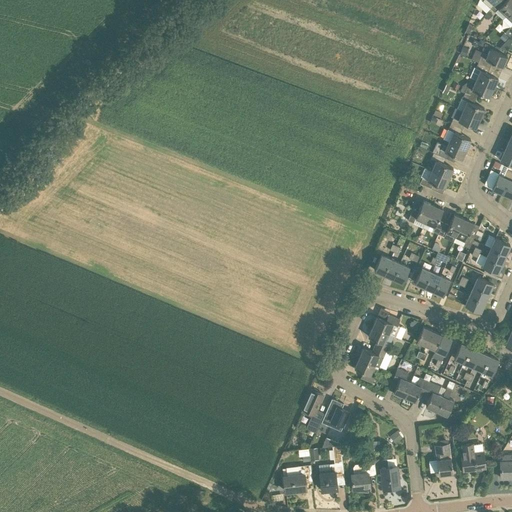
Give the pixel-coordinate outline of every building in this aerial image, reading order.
[(500,0),(497,0),(494,4),(493,4),(490,8),(494,12),(498,8),(506,15),(511,8),(511,0),(505,0),(503,3),(500,0)] [(511,8),(506,15),(502,19),(510,26),(505,32),(509,36),(511,33),(511,8)] [(488,10),(483,15),(488,20),(493,15),(488,10)] [(468,23),(465,31),(468,32),(474,26),(468,23)] [(509,37),(504,33),(499,37),(504,42),(509,37)] [(468,49),(462,46),(460,54),(465,56),(468,49)] [(489,48),(485,58),(480,56),(478,62),(489,67),(492,61),(503,66),(507,56),(489,48)] [(487,72),(489,67),(478,62),(475,67),(480,69),(476,79),(493,87),(498,77),(487,72)] [(476,79),(471,89),(467,87),(464,92),(475,97),(478,92),(489,97),(493,87),(476,79)] [(446,84),(442,92),(447,94),(451,86),(446,84)] [(464,92),(462,98),(457,108),(462,110),(480,118),(484,108),(473,103),(475,97),(464,92)] [(480,118),(462,110),(458,119),(453,117),(450,123),(462,128),(464,123),(475,128),(480,118)] [(438,119),(432,116),(429,122),(435,125),(438,119)] [(459,134),(462,128),(450,123),(444,137),(449,139),(448,141),(466,149),(470,139),(459,134)] [(442,144),(436,147),(433,152),(445,157),(447,152),(462,158),(466,149),(448,141),(446,146),(442,144)] [(511,153),(504,150),(500,160),(511,165),(511,153)] [(442,163),(445,157),(433,152),(431,158),(435,160),(431,170),(449,178),(453,168),(442,163)] [(511,170),(507,168),(503,176),(498,174),(492,188),(502,193),(511,170)] [(431,170),(427,179),(422,177),(419,183),(431,188),(434,183),(444,188),(449,178),(431,170)] [(511,170),(502,193),(511,197),(511,195),(511,170)] [(433,204),(423,200),(418,211),(413,208),(407,220),(413,222),(415,217),(425,222),(433,204)] [(438,220),(443,209),(433,204),(425,222),(435,226),(432,231),(438,233),(443,222),(438,220)] [(443,222),(438,233),(444,236),(446,231),(455,236),(463,218),(454,214),(449,224),(443,222)] [(474,236),(469,233),(473,223),(463,218),(455,236),(465,240),(463,245),(469,247),(474,236)] [(495,237),(490,247),(506,254),(510,244),(495,237)] [(490,247),(486,256),(486,257),(501,263),(506,254),(490,247)] [(380,254),(374,269),(383,274),(390,258),(380,254)] [(482,265),(482,266),(497,273),(501,263),(486,257),(483,255),(479,264),(482,265)] [(390,258),(383,274),(393,278),(400,263),(390,258)] [(402,282),(409,267),(400,263),(393,278),(402,282)] [(431,271),(421,267),(419,271),(414,282),(424,286),(431,271)] [(433,291),(440,275),(431,271),(424,286),(433,291)] [(443,295),(450,280),(440,275),(433,291),(443,295)] [(493,283),(477,276),(473,285),(488,292),(493,283)] [(488,292),(473,285),(469,295),(484,302),(488,292)] [(484,302),(469,295),(466,302),(465,305),(480,311),(484,302)] [(372,326),(388,333),(392,335),(395,336),(400,326),(397,324),(399,319),(388,314),(386,320),(377,316),(372,326)] [(411,321),(409,327),(415,330),(418,324),(413,322),(411,321)] [(388,333),(372,326),(368,336),(376,340),(374,345),(386,350),(392,335),(388,333)] [(432,330),(423,326),(416,342),(425,346),(432,330)] [(432,330),(425,346),(435,350),(442,335),(432,330)] [(442,335),(435,350),(445,354),(451,339),(442,335)] [(470,347),(460,343),(453,358),(463,363),(470,347)] [(383,356),(386,350),(374,345),(372,351),(363,347),(358,357),(374,364),(379,366),(383,356)] [(470,347),(463,363),(472,367),(479,351),(470,347)] [(479,351),(472,367),(482,371),(489,356),(479,351)] [(498,360),(489,356),(482,371),(491,375),(498,360)] [(358,357),(354,367),(363,371),(360,377),(372,382),(374,376),(370,374),(374,364),(358,357)] [(408,372),(397,367),(392,379),(397,381),(393,391),(404,396),(410,381),(405,379),(408,372)] [(429,382),(418,377),(416,383),(410,381),(404,396),(415,401),(419,391),(424,393),(429,382)] [(442,395),(437,393),(440,386),(429,382),(424,393),(430,396),(425,405),(436,410),(442,395)] [(316,410),(323,394),(311,389),(300,412),(311,417),(306,428),(316,433),(321,422),(325,414),(316,410)] [(450,391),(445,389),(442,395),(436,410),(447,415),(453,400),(447,397),(450,391)] [(349,412),(341,408),(343,403),(332,398),(325,414),(321,422),(333,427),(334,424),(342,427),(349,412)] [(467,411),(464,405),(453,412),(456,418),(467,411)] [(397,430),(390,436),(395,443),(402,437),(397,430)] [(326,436),(322,446),(340,444),(341,443),(326,436)] [(449,442),(434,444),(438,475),(452,473),(451,458),(449,442)] [(483,451),(482,443),(473,444),(472,443),(462,445),(463,453),(461,454),(463,469),(485,467),(483,451)] [(340,445),(342,459),(349,458),(348,444),(340,445)] [(342,462),(340,445),(332,446),(334,463),(329,463),(318,464),(319,472),(321,489),(337,488),(336,478),(344,477),(342,462)] [(318,447),(309,448),(309,455),(310,460),(319,460),(318,447)] [(511,453),(504,454),(501,461),(500,461),(500,478),(511,477),(511,453)] [(374,459),(374,462),(376,473),(381,472),(383,487),(399,486),(396,465),(388,466),(387,458),(374,459)] [(374,462),(362,463),(355,464),(353,467),(354,473),(351,473),(353,488),(369,487),(368,475),(375,474),(376,475),(376,473),(374,462)] [(310,464),(286,466),(287,476),(283,476),(285,491),(306,488),(305,480),(312,479),(310,464)]
